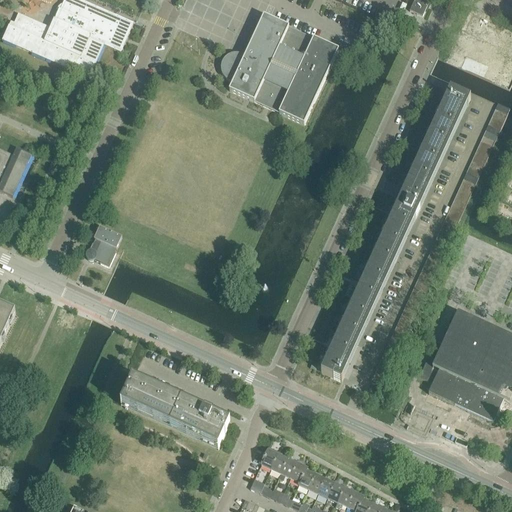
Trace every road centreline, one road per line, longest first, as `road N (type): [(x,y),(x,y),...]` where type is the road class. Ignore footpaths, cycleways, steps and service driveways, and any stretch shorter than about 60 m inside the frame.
road 1 (residential): [(272,388),(448,0)]
road 2 (unclassified): [(170,0),(41,282)]
road 3 (tertiary): [(272,388),(41,282)]
road 4 (tertiary): [(502,493),(272,388)]
road 5 (residential): [(220,511),(272,388)]
